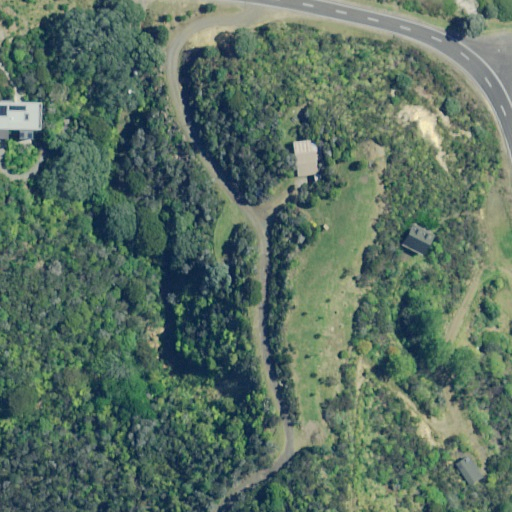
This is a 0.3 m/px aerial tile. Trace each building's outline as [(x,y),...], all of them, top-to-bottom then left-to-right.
[(0,61),(0,86),(1,87),(1,89),(9,88),(9,62),(0,61)] [(42,103),(0,101),(0,129),(42,131),(42,103)] [(318,174),(315,141),(293,143),(297,176),(318,174)] [(435,234),(412,223),(401,246),(424,257),(435,234)] [(482,478),(468,457),(456,465),(470,486),(482,478)]
